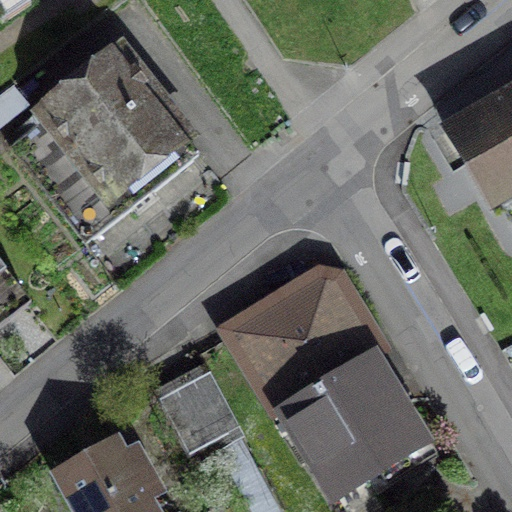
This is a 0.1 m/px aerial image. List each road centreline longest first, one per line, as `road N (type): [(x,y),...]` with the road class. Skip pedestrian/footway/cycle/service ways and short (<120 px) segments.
road 1 (residential): [(332,151),(0,431)]
road 2 (residential): [(332,151),(511,473)]
road 3 (residential): [(511,4),(332,151)]
